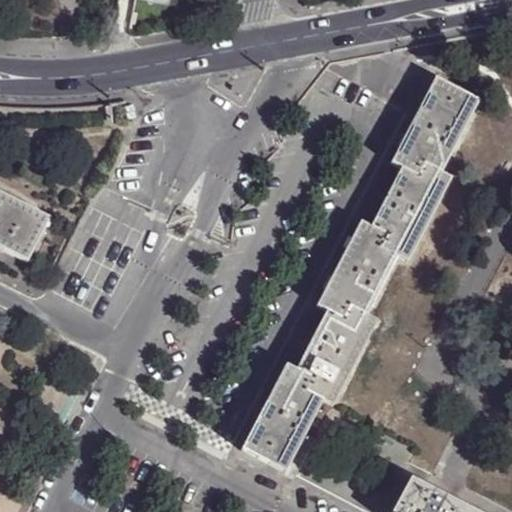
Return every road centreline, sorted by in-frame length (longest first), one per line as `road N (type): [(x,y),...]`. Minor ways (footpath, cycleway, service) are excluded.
road 1 (residential): [(214,475),(393,120)]
road 2 (secondary): [(247,51),(511,1)]
road 3 (secondary): [(0,76),(104,76),(247,51)]
